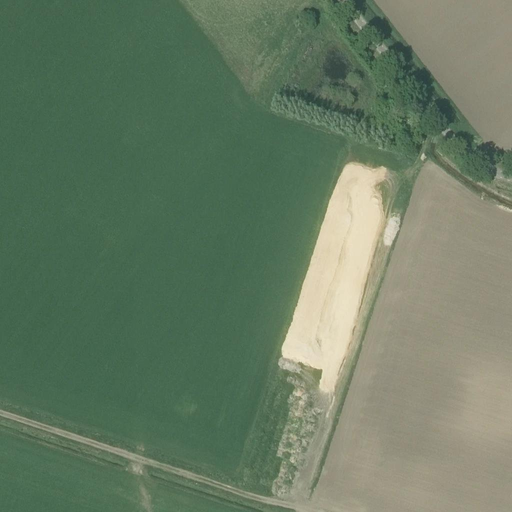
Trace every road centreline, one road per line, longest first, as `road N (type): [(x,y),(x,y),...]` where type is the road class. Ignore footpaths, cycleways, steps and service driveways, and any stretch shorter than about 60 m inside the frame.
road 1 (track): [(0,412),(300,511)]
road 2 (unclassified): [(511,178),(457,144),(344,0)]
